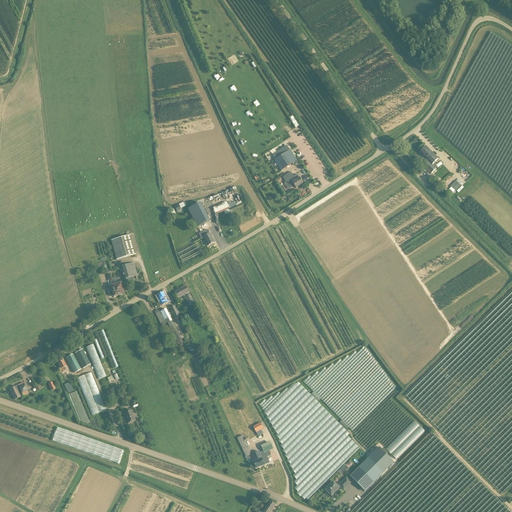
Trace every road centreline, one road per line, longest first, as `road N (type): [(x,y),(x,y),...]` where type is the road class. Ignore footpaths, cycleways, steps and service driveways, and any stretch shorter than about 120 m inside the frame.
road 1 (unclassified): [(0,378),(383,151)]
road 2 (tertiary): [(310,511),(0,400)]
road 3 (unclassified): [(383,151),(433,111),(474,23),(491,18),(511,29)]
road 4 (unclassified): [(383,151),(275,0)]
road 5 (track): [(352,0),(414,77),(444,90)]
